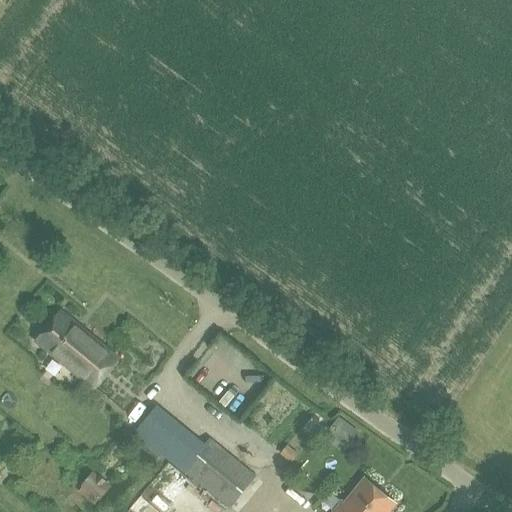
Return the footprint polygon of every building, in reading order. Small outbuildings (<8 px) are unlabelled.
[(38,342),(75,373),(96,390),(119,362),(98,345),(61,314),(38,342)] [(204,446),(157,408),(137,432),(184,471),(204,446)] [(210,440),(204,446),(184,471),(231,509),(256,478),(210,440)] [(100,500),(112,484),(94,469),(81,485),(100,500)] [(390,511),(397,504),(366,478),(345,503),(343,501),(333,511),(390,511)]
